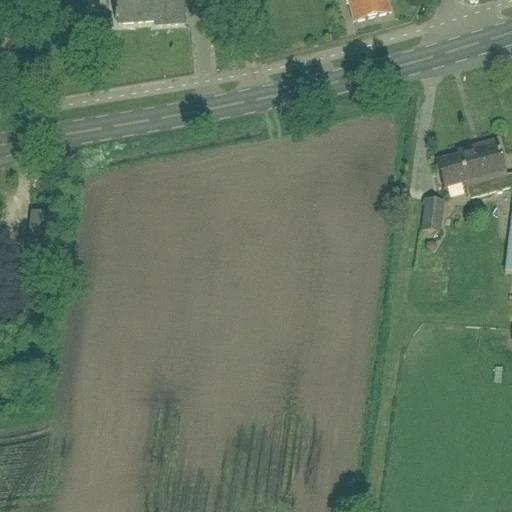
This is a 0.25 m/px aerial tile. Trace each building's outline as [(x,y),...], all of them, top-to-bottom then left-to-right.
[(183,27),(181,0),(114,0),(117,28),(154,25),(155,29),(183,27)] [(389,17),(384,0),(345,0),(352,26),(389,17)] [(465,190),(505,180),(495,144),(456,155),(457,159),(435,165),(442,192),(464,186),(465,190)] [(511,178),(505,180),(465,190),(468,203),(511,191),(511,206),(503,276),(511,277),(511,178)] [(438,238),(442,206),(422,203),(418,236),(438,238)] [(54,265),(56,215),(31,214),(29,263),(54,265)]
